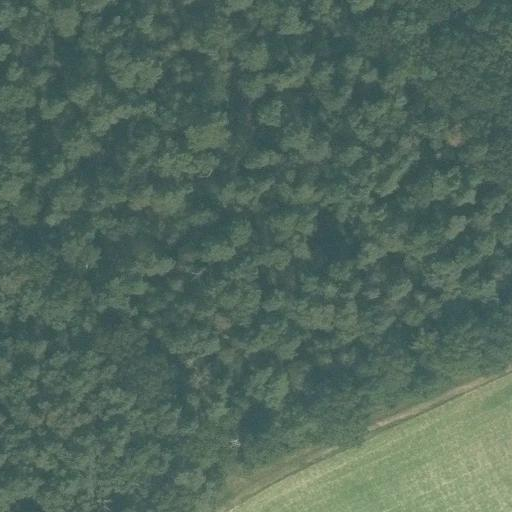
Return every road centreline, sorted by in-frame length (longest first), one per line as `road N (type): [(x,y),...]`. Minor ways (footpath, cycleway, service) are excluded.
road 1 (track): [(217,481),(511,341)]
road 2 (track): [(217,481),(0,251)]
road 3 (track): [(347,0),(511,181)]
